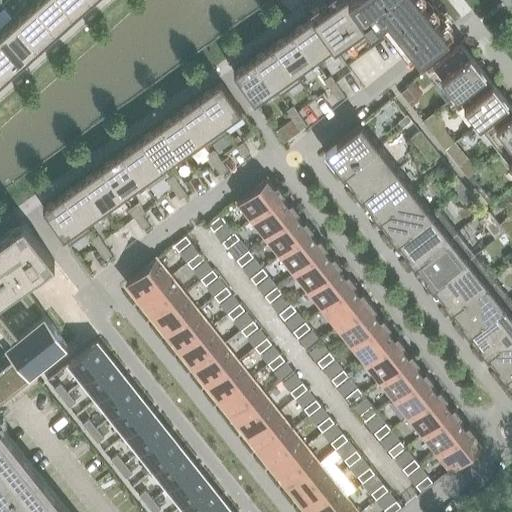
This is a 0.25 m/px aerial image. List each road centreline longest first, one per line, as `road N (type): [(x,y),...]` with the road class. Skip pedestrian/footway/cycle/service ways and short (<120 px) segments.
road 1 (residential): [(270,157),(501,446)]
road 2 (residential): [(511,412),(304,152)]
road 3 (residential): [(248,511),(83,300),(106,285)]
road 4 (residential): [(106,285),(284,511)]
road 5 (residential): [(304,152),(468,25),(511,79)]
road 6 (residential): [(270,157),(106,285)]
